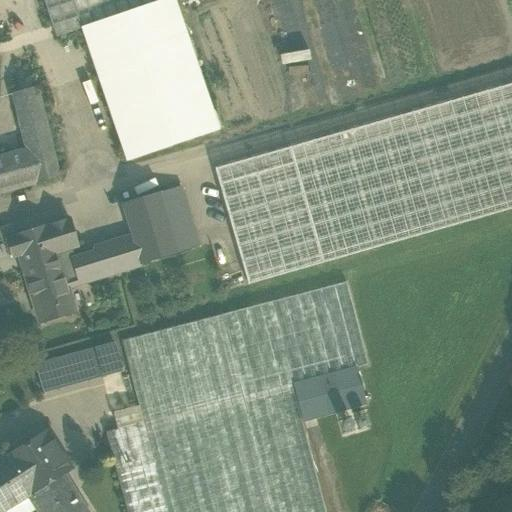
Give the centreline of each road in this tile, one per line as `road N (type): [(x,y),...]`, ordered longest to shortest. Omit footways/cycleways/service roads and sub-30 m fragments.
road 1 (track): [(102,190),(511,74)]
road 2 (tertiary): [(425,511),(511,346)]
